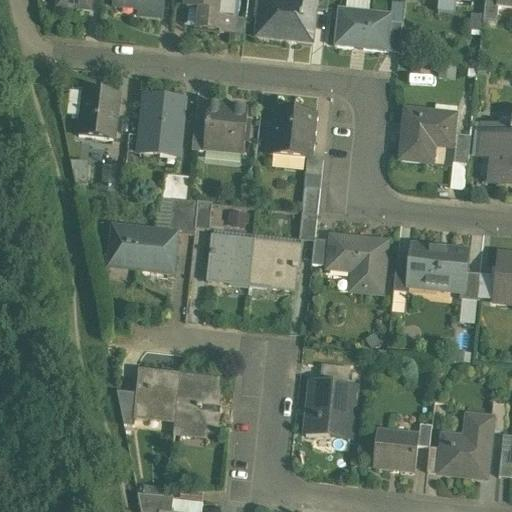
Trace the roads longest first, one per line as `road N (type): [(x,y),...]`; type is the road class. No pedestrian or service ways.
road 1 (residential): [(14,0),(25,50),(370,87),(362,205),(511,223)]
road 2 (residential): [(427,511),(263,494),(280,354),(126,337)]
